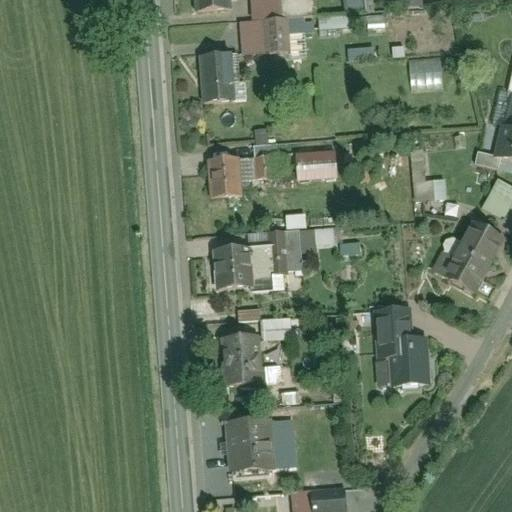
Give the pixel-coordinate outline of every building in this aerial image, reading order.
[(210,16),(209,2),(265,1),(265,0),(180,0),(181,17),(210,16)] [(380,0),(382,19),(415,17),(414,0),(380,0)] [(244,2),(244,23),(309,22),(308,1),(244,2)] [(262,60),(262,25),(235,25),(234,60),(262,60)] [(190,60),(192,109),(233,107),(231,58),(190,60)] [(511,97),(509,97),(479,173),(511,185),(511,97)] [(289,156),(290,187),(331,186),(329,155),(289,156)] [(203,160),(203,207),(234,207),(234,160),(203,160)] [(240,197),(263,196),(262,162),(238,163),(240,197)] [(403,186),(404,210),(436,208),(435,185),(403,186)] [(272,221),(272,237),(245,238),(246,254),(203,256),(205,294),(277,291),(277,280),(308,279),(306,219),(272,221)] [(465,227),(435,275),(469,296),(499,248),(465,227)] [(374,316),(375,392),(421,391),(421,316),(374,316)] [(211,342),(215,392),(250,390),(246,339),(211,342)] [(226,421),(227,477),(268,476),(267,420),(226,421)] [(344,511),(343,492),(297,494),(297,511),(344,511)]
